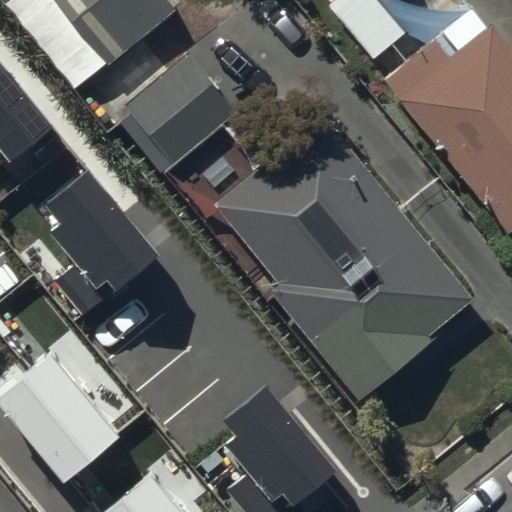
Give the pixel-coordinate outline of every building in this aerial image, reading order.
[(164,0),(49,0),(105,69),(175,13),(164,0)] [(372,0),(343,0),(326,15),(373,69),(407,40),(372,0)] [(438,24),(384,67),(504,216),(511,209),(511,42),(488,12),(452,41),(438,24)] [(187,47),(128,95),(176,155),(235,107),(187,47)] [(48,139),(0,77),(0,156),(9,168),(48,139)] [(323,113),(217,197),(286,284),(277,292),(357,392),(428,336),(421,327),(466,292),(323,113)] [(87,181),(45,215),(85,265),(57,287),(88,326),(159,270),(87,181)] [(115,449),(41,360),(0,393),(0,402),(68,487),(115,449)] [(228,504),(234,511),(298,511),(328,488),(264,409),(226,440),(259,480),(228,504)] [(165,511),(151,495),(130,511),(165,511)]
